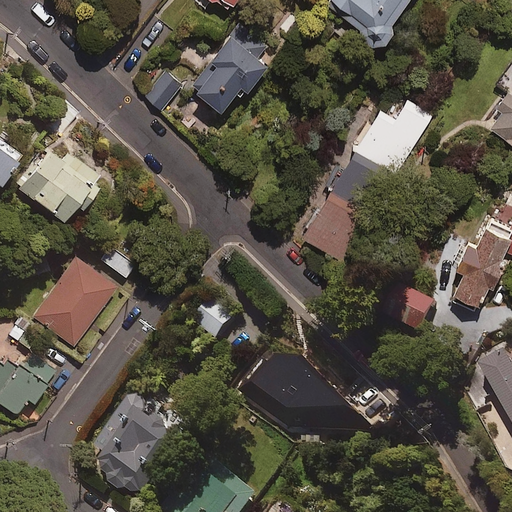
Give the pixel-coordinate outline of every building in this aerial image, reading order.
[(208,0),(220,8),(223,4),(234,12),(242,0),(208,0)] [(398,28),(418,0),(331,0),(327,6),(366,33),(367,42),(378,50),(393,48),(399,39),(398,28)] [(243,28),(197,87),(204,92),(201,96),(227,117),(247,92),(253,96),(272,71),(258,60),(268,47),(243,28)] [(183,85),(165,71),(145,96),(163,110),(183,85)] [(511,84),(486,120),(511,138),(511,84)] [(433,119),(411,106),(401,123),(383,113),(307,241),(347,264),(433,119)] [(0,194),(0,195),(25,164),(0,144),(0,194)] [(19,192),(63,227),(79,208),(86,213),(101,194),(94,188),(101,179),(68,153),(62,160),(51,151),(19,192)] [(511,219),(510,224),(483,213),(474,233),(465,229),(453,257),(462,261),(449,292),(478,305),(503,246),(511,249),(511,219)] [(115,245),(102,262),(126,280),(139,263),(115,245)] [(32,320),(73,349),(115,289),(75,260),(32,320)] [(436,300),(399,283),(385,311),(422,329),(436,300)] [(234,314),(214,299),(197,321),(217,336),(234,314)] [(500,392),(511,413),(511,357),(504,343),(489,352),(477,366),(485,379),(467,389),(479,411),(491,403),(488,398),(500,392)] [(8,360),(2,369),(0,367),(0,407),(17,419),(28,404),(34,409),(59,374),(33,355),(22,370),(8,360)] [(109,446),(98,461),(112,472),(108,477),(124,489),(128,483),(142,494),(185,437),(171,427),(171,419),(166,413),(161,412),(153,413),(147,409),(154,400),(136,387),(98,439),(109,446)] [(241,511),(260,490),(212,450),(165,508),(169,511),(226,511),(227,511),(241,511)]
